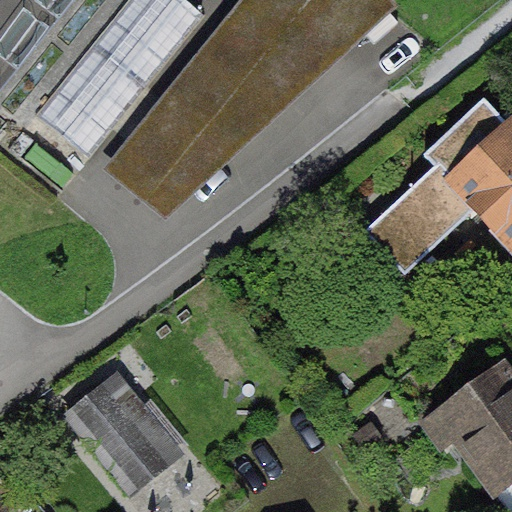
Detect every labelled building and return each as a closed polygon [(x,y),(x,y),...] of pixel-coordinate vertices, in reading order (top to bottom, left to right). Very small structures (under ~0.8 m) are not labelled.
[(185,0),(133,0),(37,118),(90,161),(207,18),(185,0)] [(399,14),(382,0),(255,0),(111,177),(169,226),(399,14)] [(511,128),(445,185),(511,263),(511,128)] [(434,183),(371,240),(407,280),(470,224),(434,183)] [(511,511),(511,376),(504,366),(439,416),(511,511)] [(130,511),(193,463),(129,380),(66,429),(130,511)]
